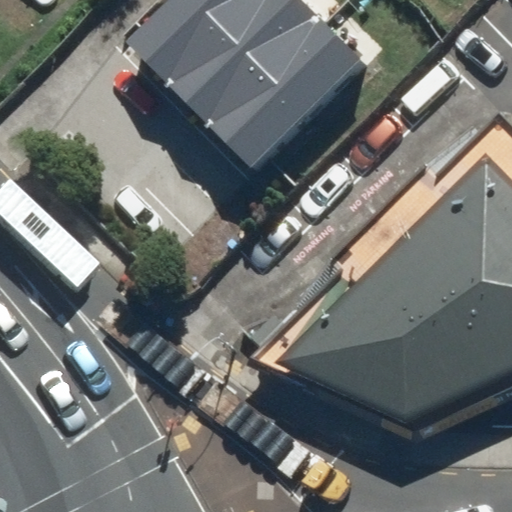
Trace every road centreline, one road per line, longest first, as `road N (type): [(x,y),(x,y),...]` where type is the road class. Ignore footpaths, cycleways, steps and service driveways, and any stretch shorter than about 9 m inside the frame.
road 1 (secondary): [(0,262),(352,483),(415,511)]
road 2 (secondary): [(103,511),(74,455),(0,355)]
